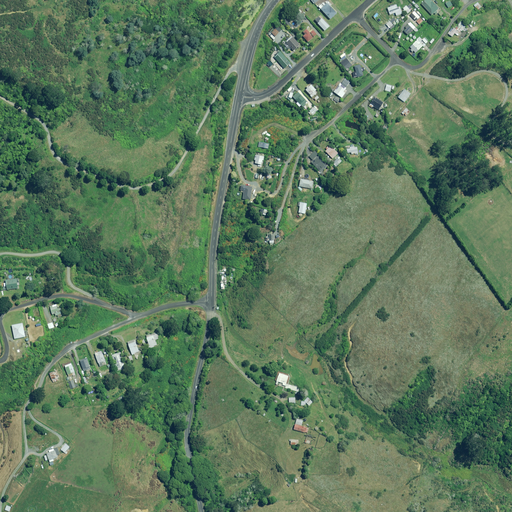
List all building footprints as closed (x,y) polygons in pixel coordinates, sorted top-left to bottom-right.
[(438,8),(430,0),(425,0),(422,4),(432,15),(434,13),(435,14),(437,12),(436,11),(438,8)] [(337,13),(328,2),(321,9),(330,19),(337,13)] [(402,15),(399,8),(396,9),(395,6),(386,9),(389,16),(393,15),(395,18),(402,15)] [(330,26),(322,18),(318,23),(325,31),(330,26)] [(455,28),(453,28),(451,32),(448,30),(447,33),(452,37),(454,33),(458,35),(461,29),(464,31),(466,28),(461,25),(463,22),(460,20),(455,28)] [(415,27),(410,22),(405,27),(406,28),(404,31),(408,35),(415,27)] [(282,30),(278,26),(272,32),(276,36),(282,30)] [(309,31),(307,34),(309,37),(305,42),(307,44),(314,36),(309,31)] [(300,44),(292,36),(286,41),(287,42),(286,43),(294,50),(300,44)] [(423,45),(424,47),(426,45),(422,40),(423,40),(420,37),(417,40),(410,47),(412,49),(411,50),(412,52),(414,51),(416,52),(423,45)] [(291,63),(281,51),(278,53),(274,56),(281,65),(280,66),(282,69),(283,67),(284,68),(291,63)] [(353,65),(348,58),(341,62),(346,70),(353,65)] [(361,64),(354,66),(357,75),(355,75),(356,77),(364,75),(361,64)] [(351,81),(346,78),(341,85),(346,88),(351,81)] [(316,90),(311,85),(310,86),(309,85),(306,87),(308,88),(306,90),(312,97),(317,93),(315,91),(316,90)] [(345,89),(340,86),(337,89),(336,89),(334,92),(342,98),(345,93),(344,92),(345,89)] [(411,94),(405,89),(398,97),(404,102),(411,94)] [(334,99),(337,96),(330,91),(327,94),(330,96),(329,97),(333,101),(334,99)] [(309,102),(299,92),(293,97),(298,102),(296,103),(300,107),(301,105),(303,107),(309,102)] [(385,104),(375,97),(371,103),(375,105),(374,107),(381,111),(385,104)] [(319,110),(316,106),(308,112),(311,116),(316,113),(319,110)] [(354,145),(345,147),(346,149),(347,149),(348,154),(351,153),(352,155),(355,154),(359,154),(357,146),(354,146),(354,145)] [(338,153),(331,146),(329,147),(328,146),(326,148),(327,149),(325,151),(333,159),(338,153)] [(318,155),(315,151),(309,156),(313,160),(318,155)] [(265,154),(256,152),(254,160),(256,160),(255,163),(262,165),(265,154)] [(321,159),(318,156),(312,162),(321,172),(324,168),(323,167),(325,166),(320,160),(321,159)] [(342,161),(338,158),(333,164),(336,167),(342,161)] [(314,181),(301,179),(300,186),(313,189),(314,181)] [(301,202),(299,212),(299,213),(299,216),(302,217),(303,213),(306,214),(307,204),(301,202)] [(18,288),(17,279),(6,280),(6,283),(4,283),(5,286),(7,286),(7,290),(18,288)] [(58,307),(57,304),(50,306),(52,314),(55,314),(56,316),(57,315),(58,317),(63,316),(61,311),(62,311),(61,306),(58,307)] [(26,337),(23,323),(12,325),(15,339),(26,337)] [(148,344),(149,348),(150,347),(151,348),(154,347),(154,346),(158,345),(156,340),(159,338),(157,334),(147,338),(149,343),(148,344)] [(140,352),(135,340),(128,342),(132,354),(140,352)] [(107,364),(102,351),(95,353),(100,367),(107,364)] [(124,362),(120,352),(112,355),(113,358),(116,357),(117,361),(114,362),(115,365),(118,364),(119,366),(117,367),(118,370),(126,367),(124,362)] [(91,370),(87,358),(80,360),(84,371),(86,370),(87,372),(91,370)] [(76,375),(73,365),(70,366),(70,364),(67,365),(68,367),(65,367),(69,377),(73,375),(73,376),(76,375)] [(59,377),(57,371),(50,373),(53,382),(59,380),(58,378),(59,377)] [(289,376),(278,372),(275,380),(277,381),(276,384),(278,385),(279,382),(283,383),(283,385),(285,386),(286,384),(289,376)] [(308,397),(304,401),(309,406),(313,402),(308,397)] [(305,434),(306,433),(306,432),(308,433),(309,428),(302,426),(295,424),(294,429),(303,432),(303,434),(305,434)] [(65,452),(67,453),(67,452),(66,451),(70,447),(66,444),(61,449),(65,453),(65,452)] [(54,448),(55,450),(47,453),(50,462),(54,461),(53,459),(58,457),(57,455),(61,454),(58,447),(54,448)]
